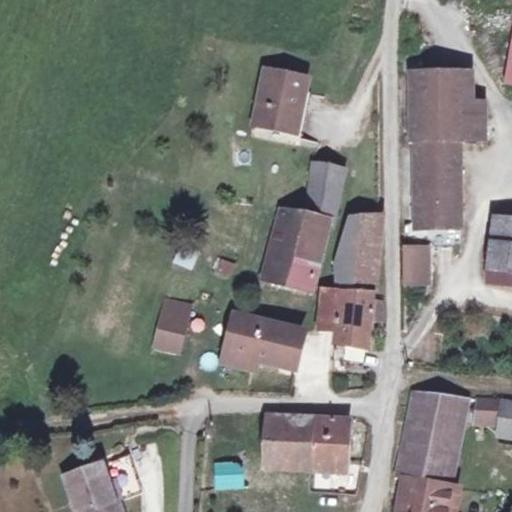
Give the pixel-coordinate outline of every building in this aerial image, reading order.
[(296,133),(303,82),(264,77),(257,127),(296,133)] [(418,78),(418,156),(419,230),(459,229),(460,161),(460,145),(464,145),(465,141),(465,106),(465,78),(418,78)] [(486,139),(486,106),(465,106),(465,141),(486,139)] [(325,230),(334,184),(336,174),(306,168),(304,178),(300,192),(297,215),(295,225),(321,229),(325,230)] [(511,168),(507,168),(495,281),(511,283),(511,168)] [(222,174),(215,199),(232,205),(233,201),(240,179),(222,174)] [(342,260),(371,266),(384,213),(355,215),(344,250),(342,260)] [(321,229),(295,225),(276,220),(263,279),(307,288),(321,229)] [(178,245),(172,263),(193,270),(199,252),(178,245)] [(423,282),(425,248),(406,248),(406,282),(423,282)] [(342,260),(338,282),(369,287),(371,266),(342,260)] [(367,327),(377,327),(378,304),(367,302),(369,287),(338,282),(335,300),(335,301),(329,338),(324,372),(359,375),(367,327)] [(310,336),(329,338),(335,301),(316,298),(310,336)] [(161,320),(177,324),(180,309),(165,305),(161,320)] [(233,316),(224,362),(253,368),(254,356),(294,365),(303,330),(233,316)] [(154,349),(179,355),(185,326),(177,324),(161,320),(154,349)] [(394,476),(398,476),(445,483),(452,419),(501,424),(501,429),(511,430),(511,401),(434,393),(403,392),(394,476)] [(260,464),(301,467),(309,417),(309,413),(267,412),(260,464)] [(309,417),(301,467),(338,470),(344,422),(309,417)] [(126,453),(86,465),(70,470),(59,474),(71,511),(84,508),(85,511),(118,511),(114,500),(139,492),(126,453)] [(81,453),(66,457),(70,470),(86,465),(81,453)] [(252,484),(255,466),(213,462),(210,481),(252,484)] [(445,483),(398,476),(394,511),(446,511),(450,483),(445,483)]
